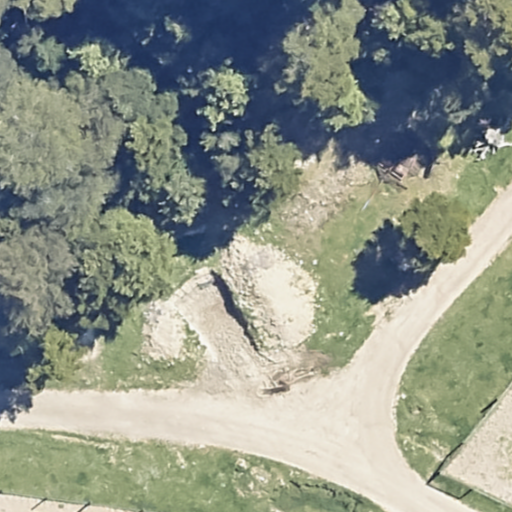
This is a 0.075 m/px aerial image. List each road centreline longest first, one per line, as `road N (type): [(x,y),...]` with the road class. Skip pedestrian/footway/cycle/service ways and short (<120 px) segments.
road 1 (track): [(321,401),(224,416),(0,389)]
road 2 (track): [(321,401),(428,295),(511,192)]
road 3 (track): [(430,511),(321,401)]
